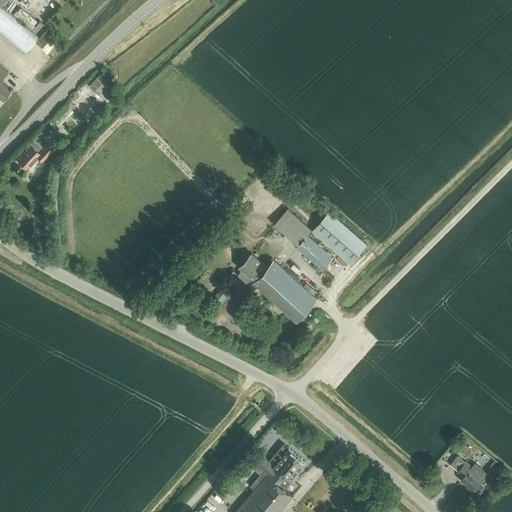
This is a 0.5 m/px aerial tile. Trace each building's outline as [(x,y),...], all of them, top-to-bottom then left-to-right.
[(0,6),(0,32),(24,52),(37,36),(0,6)] [(45,30),(35,41),(42,47),(41,48),(47,53),(54,44),(48,39),(52,36),(45,30)] [(0,98),(2,100),(10,91),(0,82),(0,80),(8,71),(0,64),(0,98)] [(99,74),(89,85),(100,94),(109,83),(99,74)] [(17,159),(26,168),(37,156),(41,160),(52,149),(46,144),(43,147),(33,138),(25,148),(26,149),(17,159)] [(323,269),(334,256),(308,234),(312,229),(288,208),(274,224),(299,245),(297,246),(323,269)] [(350,263),(367,243),(330,210),(313,230),(350,263)] [(260,289),(296,321),(317,298),(274,259),(268,267),(252,253),(239,267),(242,269),(240,272),(240,274),(248,280),(249,280),(252,278),(255,281),(245,292),(252,298),(260,289)] [(464,435),(460,440),(466,445),(470,440),(464,435)] [(278,511),(293,494),(286,488),(288,485),(282,480),(286,475),(291,479),(306,461),(289,447),(274,464),(261,453),(254,461),(268,473),(235,511),(278,511)] [(477,495),(486,483),(470,470),(472,467),(466,462),(458,471),(464,476),(462,479),(471,487),(470,489),(477,495)]
